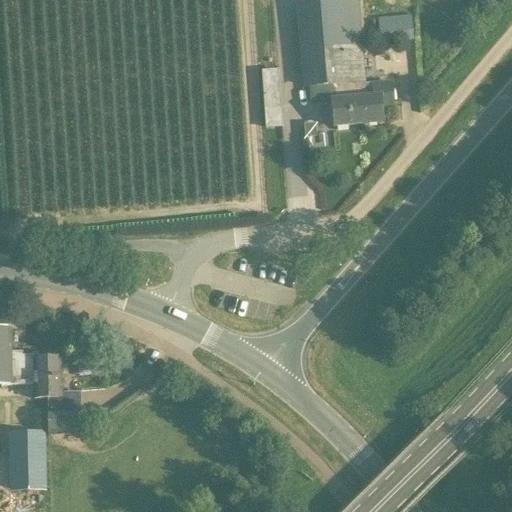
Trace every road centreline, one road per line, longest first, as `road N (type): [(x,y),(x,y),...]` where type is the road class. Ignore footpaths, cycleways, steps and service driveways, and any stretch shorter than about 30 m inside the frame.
road 1 (unclassified): [(511,29),(354,216),(322,229),(203,248),(165,315)]
road 2 (primary): [(511,91),(264,369)]
road 3 (unknown): [(307,231),(286,0)]
road 4 (tertiary): [(404,511),(337,431),(264,369)]
road 5 (primary): [(371,511),(511,369)]
road 6 (tertiary): [(0,270),(91,288),(165,315)]
